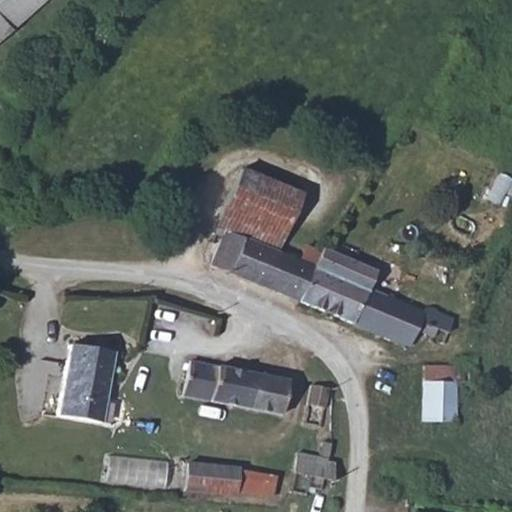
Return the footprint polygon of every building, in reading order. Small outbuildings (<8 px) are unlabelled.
[(0,0),(0,36),(42,0),(0,0)] [(301,193),(239,166),(212,232),(220,237),(208,264),(227,273),(408,347),(428,343),(435,327),(449,333),(453,319),(424,307),(429,292),(388,276),(382,290),(369,285),(374,270),(314,248),(305,245),(298,258),(278,250),(301,193)] [(151,327),(150,330),(215,346),(220,323),(155,308),(151,327)] [(58,342),(43,414),(85,423),(99,350),(58,342)] [(421,365),(421,388),(453,387),(453,401),(469,400),(468,363),(421,365)] [(192,365),(184,402),(282,423),(289,386),(192,365)] [(453,387),(421,388),(422,424),(454,424),(453,401),(453,387)] [(298,428),(318,432),(326,392),(306,388),(298,428)] [(165,486),(167,458),(108,453),(105,480),(165,486)] [(318,499),(325,465),(293,459),(284,498),(305,503),(306,497),(318,499)] [(186,460),(184,488),(272,497),(275,469),(186,460)]
